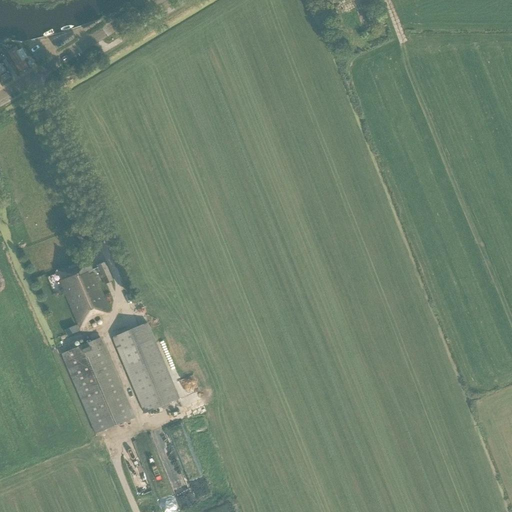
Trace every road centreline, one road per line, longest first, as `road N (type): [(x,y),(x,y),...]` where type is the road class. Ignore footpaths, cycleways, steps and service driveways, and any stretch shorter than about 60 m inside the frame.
road 1 (track): [(128,304),(104,331),(143,426),(107,443),(136,511)]
road 2 (tertiary): [(0,95),(157,0)]
